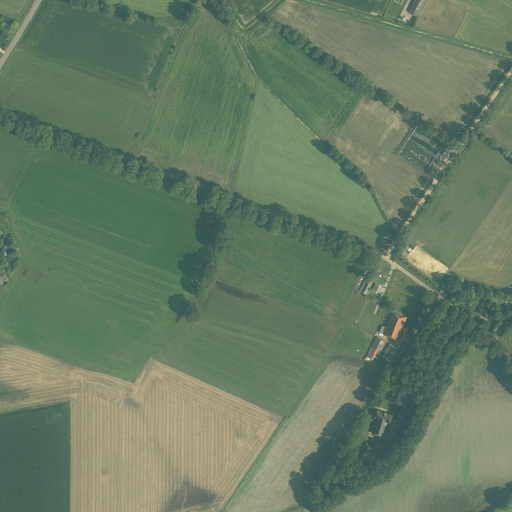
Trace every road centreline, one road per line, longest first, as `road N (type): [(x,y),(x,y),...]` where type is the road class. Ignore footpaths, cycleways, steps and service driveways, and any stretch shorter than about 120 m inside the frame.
road 1 (unclassified): [(511,361),(484,329),(373,250),(0,111)]
road 2 (track): [(280,511),(318,489),(438,295)]
road 3 (track): [(384,257),(511,69)]
